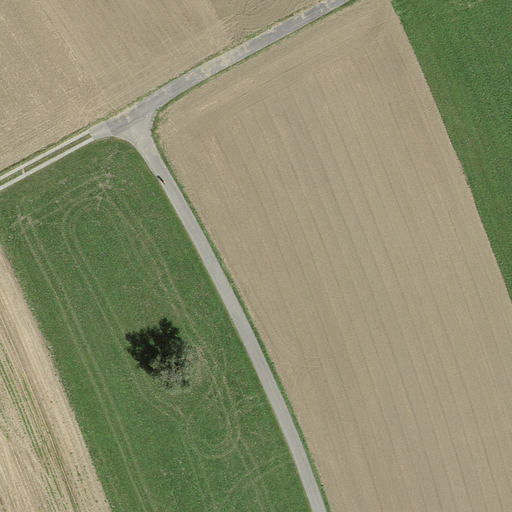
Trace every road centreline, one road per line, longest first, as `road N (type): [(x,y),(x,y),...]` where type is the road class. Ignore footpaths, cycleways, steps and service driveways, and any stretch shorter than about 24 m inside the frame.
road 1 (track): [(348,0),(130,116),(323,479),(331,511)]
road 2 (track): [(130,116),(0,185)]
